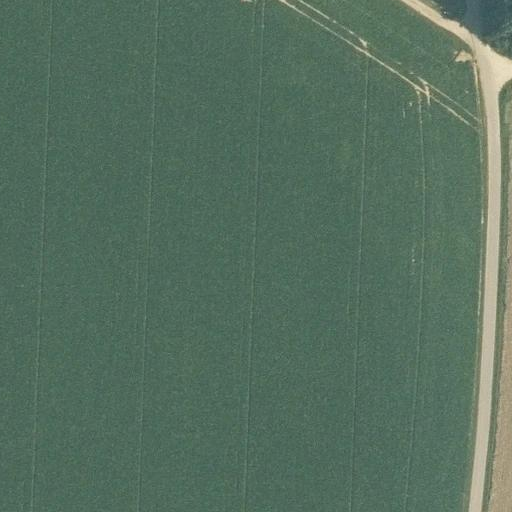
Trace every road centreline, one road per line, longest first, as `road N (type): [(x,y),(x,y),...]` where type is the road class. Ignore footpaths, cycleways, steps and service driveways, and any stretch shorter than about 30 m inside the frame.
road 1 (unclassified): [(473,511),(493,152),(469,0)]
road 2 (track): [(511,63),(480,53),(409,0)]
